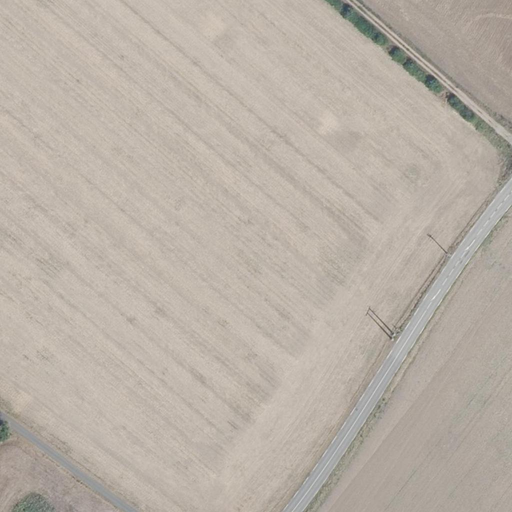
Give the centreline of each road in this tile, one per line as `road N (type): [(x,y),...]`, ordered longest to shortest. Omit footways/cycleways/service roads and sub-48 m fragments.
road 1 (secondary): [(511,194),(291,511)]
road 2 (track): [(351,0),(511,137)]
road 3 (residential): [(0,414),(134,511)]
